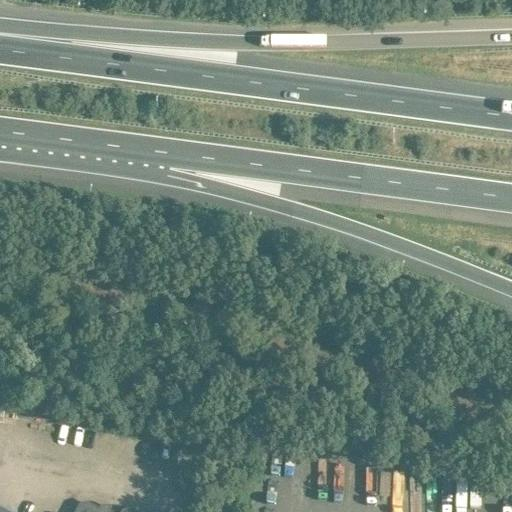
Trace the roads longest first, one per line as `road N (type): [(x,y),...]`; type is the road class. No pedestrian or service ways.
road 1 (motorway): [(511,119),(0,49)]
road 2 (motorway): [(511,34),(225,43),(79,33),(0,40)]
road 3 (motorway): [(167,153),(253,197),(511,292)]
road 4 (motorway): [(167,153),(511,198)]
road 5 (motorway): [(0,133),(167,153)]
